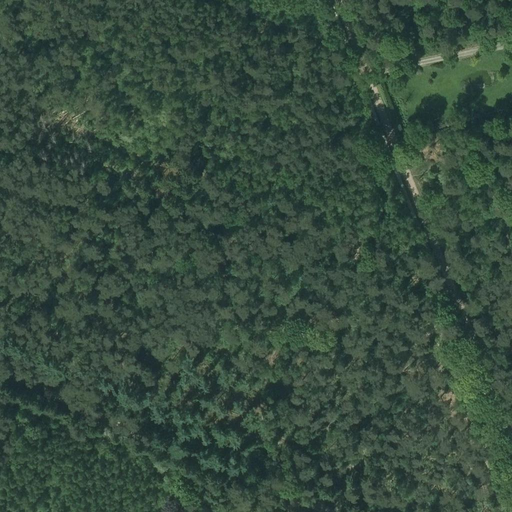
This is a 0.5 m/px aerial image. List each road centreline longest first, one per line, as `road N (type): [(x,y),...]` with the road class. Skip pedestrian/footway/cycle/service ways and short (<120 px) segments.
road 1 (track): [(338,0),(511,445)]
road 2 (track): [(0,372),(326,511)]
road 3 (unknown): [(215,0),(356,47)]
